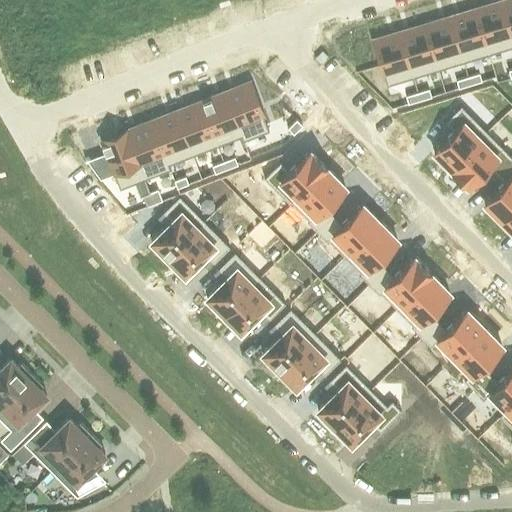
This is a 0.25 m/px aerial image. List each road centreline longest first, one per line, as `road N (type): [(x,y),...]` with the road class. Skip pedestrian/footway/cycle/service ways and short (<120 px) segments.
road 1 (residential): [(22,132),(105,242),(350,494),(376,506),(511,499)]
road 2 (residential): [(271,31),(511,283)]
road 3 (residential): [(0,280),(175,456),(112,511)]
road 4 (residential): [(22,132),(271,31)]
